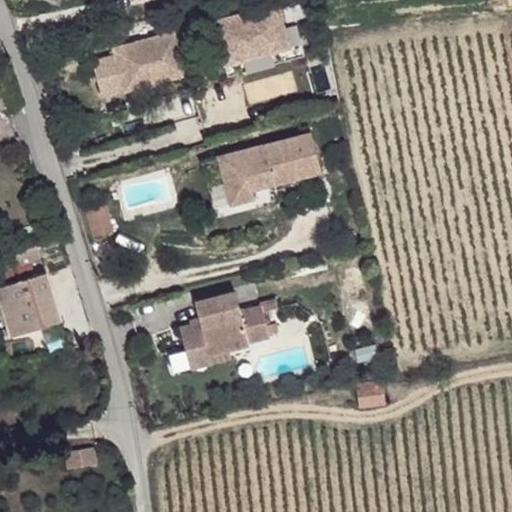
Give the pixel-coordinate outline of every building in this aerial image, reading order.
[(17,0),(21,12),(65,0),(17,0)] [(224,65),(225,65),(290,47),(278,4),(213,21),(224,65)] [(176,31),(113,48),(124,90),(187,74),(176,31)] [(0,95),(5,93),(13,113),(22,101),(7,57),(0,60),(0,95)] [(310,132),(217,157),(230,203),(254,197),(251,188),(320,171),(310,132)] [(104,204),(87,208),(94,233),(111,229),(104,204)] [(35,242),(0,253),(0,270),(40,257),(35,242)] [(45,272),(0,286),(0,298),(12,336),(60,321),(45,272)] [(180,325),(186,352),(207,347),(209,356),(228,351),(249,346),(248,343),(270,338),(269,336),(278,333),(276,324),(266,327),(262,307),(240,313),(235,293),(195,303),(199,320),(180,325)] [(207,347),(186,352),(190,368),(230,358),(228,351),(209,356),(207,347)] [(382,379),(356,383),(359,407),(386,404),(382,379)] [(97,456),(95,439),(65,443),(66,460),(97,456)]
